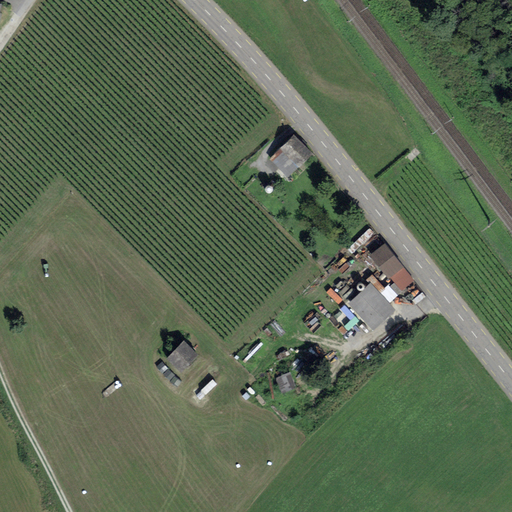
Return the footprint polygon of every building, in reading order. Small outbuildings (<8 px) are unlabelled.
[(312,154),(293,134),(268,157),(287,178),(312,154)] [(405,265),(384,242),(369,255),(389,279),(405,265)] [(396,309),(370,282),(348,302),(375,330),(396,309)] [(200,354),(185,339),(165,358),(180,373),(200,354)] [(285,394),(299,388),(292,372),(278,378),(285,394)]
